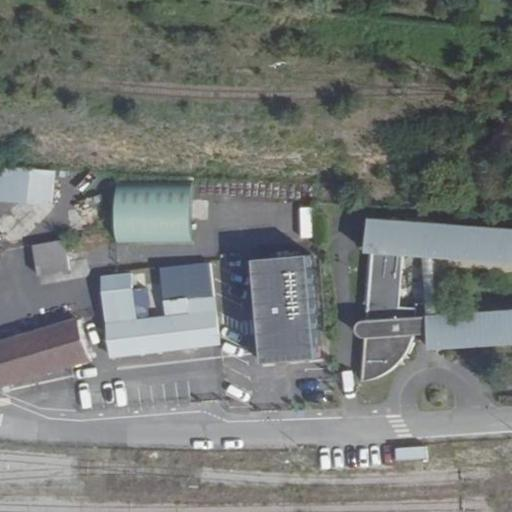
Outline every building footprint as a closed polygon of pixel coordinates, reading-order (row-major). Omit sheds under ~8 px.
[(0,167),(0,201),(53,205),(56,172),(0,167)] [(239,182),(239,193),(268,194),(269,183),(239,182)] [(119,185),(119,244),(192,244),(192,185),(119,185)] [(285,187),(285,197),(313,198),(313,187),(285,187)] [(511,224),(375,214),(366,380),(375,378),(388,372),(400,364),(406,352),(411,342),(414,334),(432,333),(433,349),(511,345),(511,305),(417,312),(419,305),(401,305),(405,254),(511,260),(511,224)] [(37,243),(43,274),(76,268),(70,237),(37,243)] [(333,354),(327,249),(270,252),(276,357),(333,354)] [(137,320),(133,277),(106,279),(114,357),(220,344),(216,298),(168,304),(169,317),(137,320)] [(77,310),(47,320),(50,330),(29,336),(25,326),(0,333),(0,340),(2,346),(0,346),(0,387),(92,359),(77,310)]
